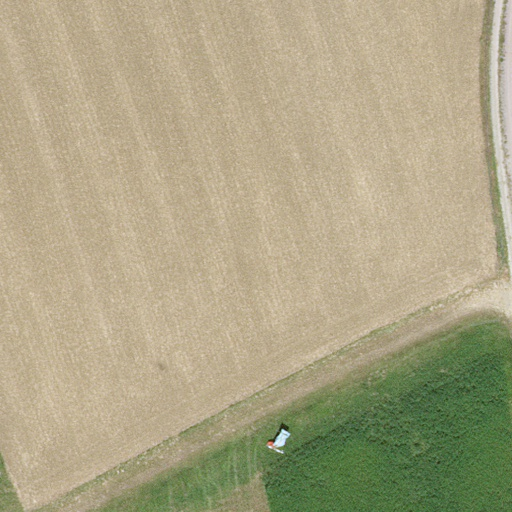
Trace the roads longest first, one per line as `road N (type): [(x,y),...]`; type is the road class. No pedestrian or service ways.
road 1 (track): [(75,511),(418,323),(511,294)]
road 2 (track): [(502,0),(511,242)]
